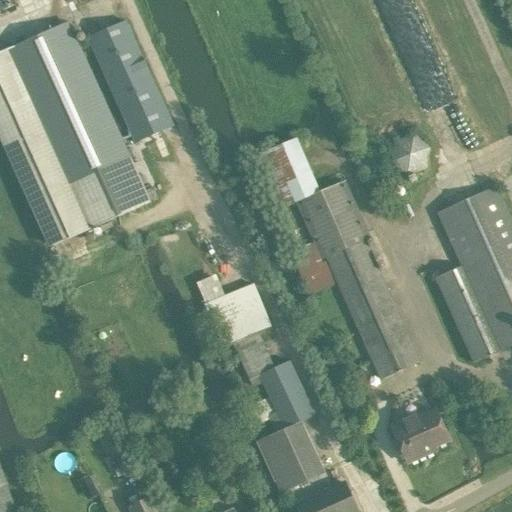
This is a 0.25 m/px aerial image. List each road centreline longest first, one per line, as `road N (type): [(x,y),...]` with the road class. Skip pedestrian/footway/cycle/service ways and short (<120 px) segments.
road 1 (track): [(247,256),(126,0)]
road 2 (track): [(408,264),(430,194),(511,150)]
